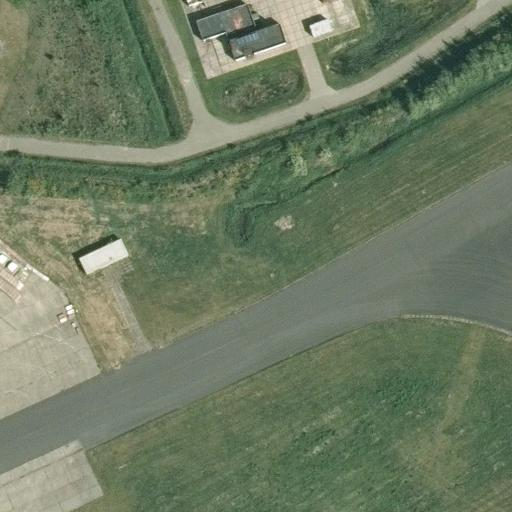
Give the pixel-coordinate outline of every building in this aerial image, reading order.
[(196,0),(181,0),(188,20),(201,16),(196,0)] [(322,0),(304,0),(316,31),(331,25),(322,0)] [(345,0),(329,0),(338,21),(352,17),(345,0)] [(246,7),(197,24),(204,42),(227,35),(237,61),(290,41),(281,17),(252,26),(246,7)] [(79,259),(87,274),(129,254),(121,239),(79,259)] [(73,442),(0,476),(0,511),(67,511),(100,497),(73,442)]
